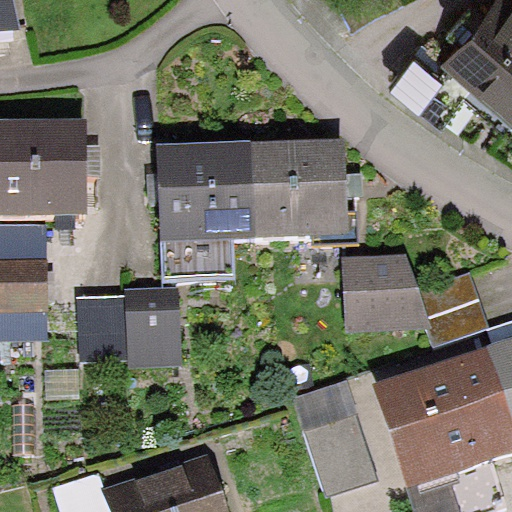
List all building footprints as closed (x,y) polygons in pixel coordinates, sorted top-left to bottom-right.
[(12,0),(0,0),(0,44),(21,40),(12,0)] [(511,4),(506,0),(482,0),(434,60),(511,121),(511,4)] [(431,75),(408,54),(388,76),(411,96),(431,75)] [(79,133),(0,133),(0,227),(80,227),(79,133)] [(244,155),(247,251),(339,248),(336,153),(244,155)] [(244,155),(147,157),(150,286),(221,284),(220,251),(247,251),(244,155)] [(401,263),(334,268),(336,342),(424,338),(412,302),(401,263)] [(45,268),(0,267),(0,317),(45,318),(45,268)] [(466,284),(412,302),(424,338),(432,364),(486,346),(466,284)] [(174,296),(116,296),(116,376),(174,376),(174,296)] [(511,347),(479,359),(509,451),(511,450),(511,347)] [(511,458),(509,451),(479,359),(364,397),(399,499),(511,460),(511,458)] [(335,393),(287,409),(321,508),(369,492),(335,393)] [(47,511),(217,511),(197,449),(43,500),(47,511)]
